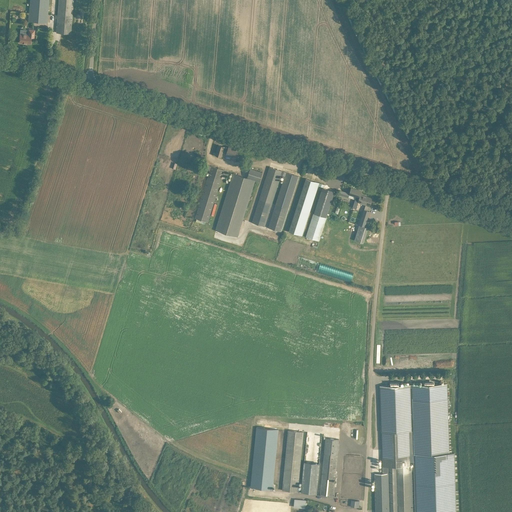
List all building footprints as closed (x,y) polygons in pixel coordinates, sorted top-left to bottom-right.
[(30,0),(28,21),(47,23),(49,0),(30,0)] [(61,33),(71,34),(71,25),(73,0),(58,0),(56,33),(61,33)] [(18,38),(18,41),(19,42),(19,43),(30,43),(31,37),(34,37),(34,35),(34,30),(29,29),(28,35),(20,34),(19,38),(18,38)] [(226,154),(237,158),(239,152),(240,150),(237,149),(236,148),(236,149),(229,147),(228,149),(224,148),(224,147),(218,145),(215,155),(221,157),(223,152),(227,153),(226,154)] [(196,218),(208,222),(224,170),(212,166),(196,218)] [(268,228),(281,232),(298,179),(299,180),(301,177),(270,167),(252,222),(264,226),(281,175),(285,176),(268,228)] [(233,173),(215,230),(237,237),(255,180),(260,182),(263,172),(250,168),(247,177),(233,173)] [(322,186),(323,184),(306,178),(289,230),(303,235),(318,185),(322,186)] [(313,213),(306,237),(319,241),(326,219),(334,193),(334,191),(322,187),(314,213),(313,213)] [(341,190),(339,195),(348,198),(349,194),(356,196),(352,207),(356,208),(359,200),(364,201),(363,203),(366,204),(370,206),(372,198),(361,194),(362,191),(351,188),(349,193),(341,190)] [(366,204),(355,240),(363,243),(368,227),(364,226),(369,211),(368,211),(370,206),(366,204)] [(341,269),(338,279),(350,283),(354,273),(341,269)] [(390,385),(380,386),(382,432),(409,431),(412,431),(410,385),(400,385),(400,382),(390,382),(390,385)] [(413,452),(410,455),(410,457),(411,457),(414,454),(449,453),(447,384),(412,385),(414,452),(413,452)] [(256,427),(251,487),(273,489),(278,429),(256,427)] [(288,430),(282,490),(298,491),(304,432),(288,430)] [(383,473),(375,474),(375,511),(411,511),(410,470),(412,470),(412,467),(412,466),(413,466),(413,464),(411,464),(411,467),(410,467),(410,457),(410,455),(409,431),(382,432),(381,432),(383,473)] [(320,496),(333,497),(339,439),(326,438),(320,496)] [(449,453),(414,454),(416,511),(456,511),(455,455),(455,453),(452,453),(449,453)] [(295,499),(294,507),(305,508),(305,506),(305,500),(296,499),(295,499)]
